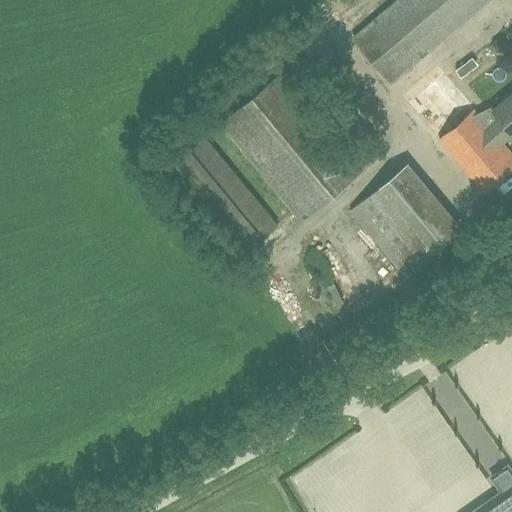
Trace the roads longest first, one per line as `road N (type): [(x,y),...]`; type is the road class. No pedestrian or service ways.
road 1 (unclassified): [(144,511),(461,330)]
road 2 (track): [(358,395),(420,507)]
